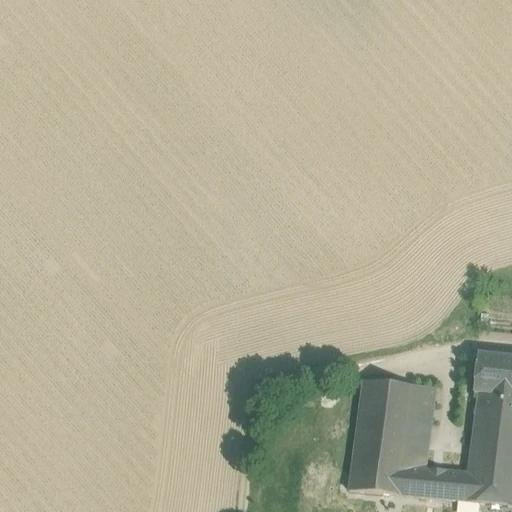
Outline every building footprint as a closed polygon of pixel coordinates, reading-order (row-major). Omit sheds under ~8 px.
[(511,361),(478,358),(474,396),(511,399),(511,361)] [(435,392),(363,384),(351,491),(403,497),(407,469),(426,471),(428,456),(435,392)] [(511,399),(475,396),(468,460),(466,476),(463,503),(511,508),(511,399)] [(468,460),(428,456),(426,471),(466,476),(468,460)] [(426,471),(407,469),(403,497),(463,503),(466,476),(426,471)]
